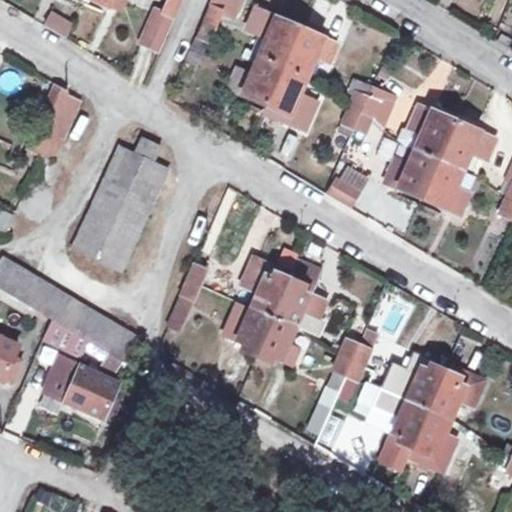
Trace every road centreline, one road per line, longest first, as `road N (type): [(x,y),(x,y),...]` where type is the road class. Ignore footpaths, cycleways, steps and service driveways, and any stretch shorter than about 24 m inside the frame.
road 1 (residential): [(0,23),(511,327)]
road 2 (residential): [(384,0),(511,75)]
road 3 (residential): [(30,461),(147,511)]
